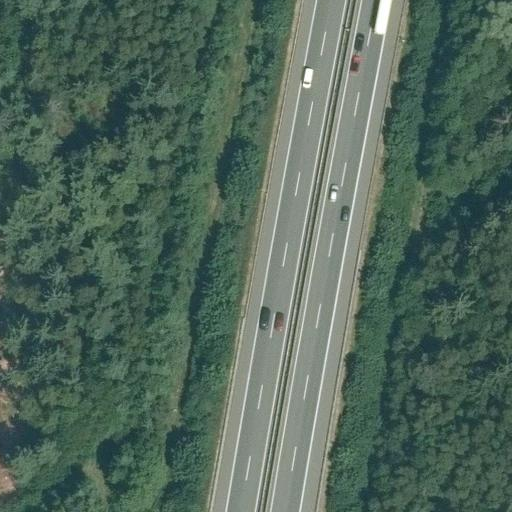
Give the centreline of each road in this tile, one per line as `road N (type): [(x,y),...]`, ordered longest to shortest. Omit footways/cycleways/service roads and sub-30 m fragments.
road 1 (motorway): [(284,511),(376,0)]
road 2 (motorway): [(332,0),(241,511)]
